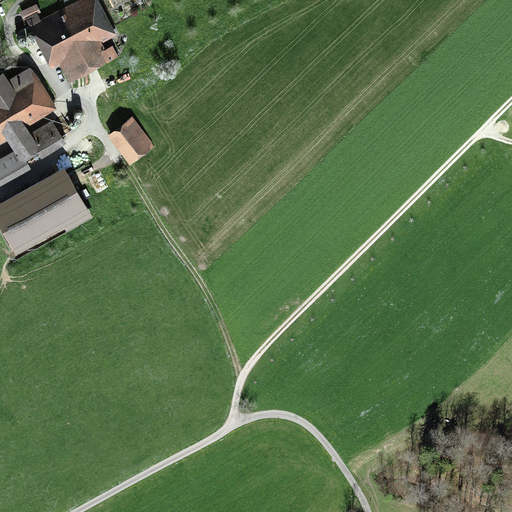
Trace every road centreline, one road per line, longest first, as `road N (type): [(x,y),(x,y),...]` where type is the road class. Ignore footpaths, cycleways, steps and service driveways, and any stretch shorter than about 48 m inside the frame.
road 1 (track): [(229,427),(253,358),(511,102)]
road 2 (track): [(239,381),(211,300),(91,123),(88,104),(69,102),(43,69),(17,55)]
road 3 (unclassified): [(76,511),(266,413),(292,416),(326,442),(369,511)]
